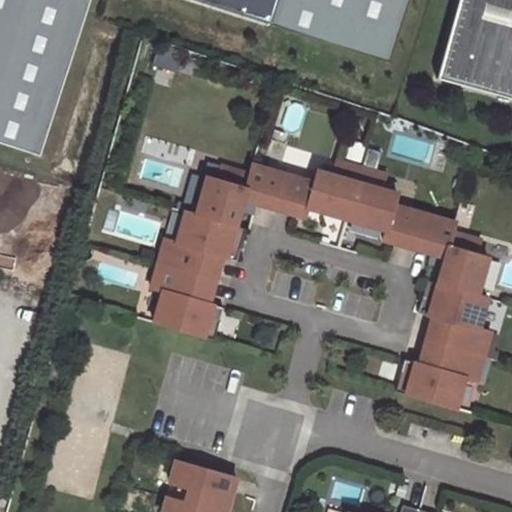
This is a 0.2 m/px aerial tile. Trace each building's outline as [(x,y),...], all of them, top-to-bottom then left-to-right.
[(0,0),(0,142),(46,157),(95,0),(0,0)] [(387,61),(406,0),(275,0),(268,23),(387,61)] [(511,0),(465,0),(443,81),(511,100),(511,0)] [(313,182),(284,173),(274,209),(304,217),(307,208),(346,219),(361,167),(336,160),(332,175),(316,170),(313,182)] [(206,177),(195,214),(235,226),(242,200),(274,209),(284,173),(251,164),(249,174),(221,166),(217,180),(206,177)] [(385,174),(361,167),(346,219),(385,230),(382,239),(412,248),(422,213),(393,205),(396,193),(381,189),(385,174)] [(164,239),(157,263),(215,280),(222,256),(236,260),(245,229),(235,226),(195,214),(184,211),(176,242),(164,239)] [(455,222),(422,213),(412,248),(444,257),(436,283),(476,295),(487,258),(476,254),(480,240),(452,232),(455,222)] [(162,291),(153,322),(213,339),(222,308),(208,303),(215,280),(157,263),(150,288),(162,291)] [(426,281),(417,312),(431,316),(425,340),(482,356),(489,332),(478,329),(487,298),(476,295),(436,283),(426,281)] [(404,359),(395,391),(455,408),(464,378),(475,381),(482,356),(425,340),(418,363),(404,359)] [(209,511),(227,511),(237,481),(176,463),(170,485),(189,490),(185,505),(209,511)] [(209,511),(185,505),(167,499),(163,511),(209,511)]
